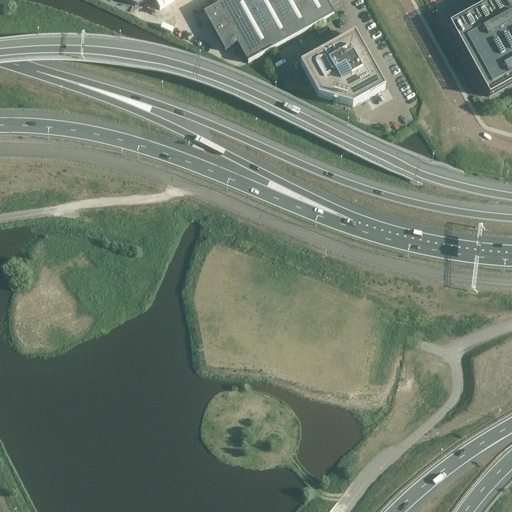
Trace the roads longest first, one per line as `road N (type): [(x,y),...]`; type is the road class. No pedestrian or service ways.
road 1 (motorway): [(511,218),(366,190),(156,103),(0,58)]
road 2 (motorway): [(511,197),(417,174),(170,70),(93,57),(0,58)]
road 3 (motorway): [(0,147),(111,160),(394,265),(511,284)]
road 4 (motorway): [(350,226),(168,124),(0,60)]
road 5 (motorway): [(350,226),(136,144),(0,126)]
road 6 (motorway): [(511,259),(432,250),(350,226)]
road 7 (motorway): [(394,511),(511,424)]
